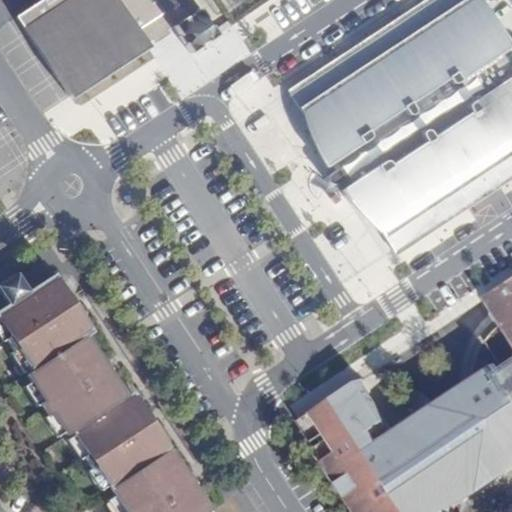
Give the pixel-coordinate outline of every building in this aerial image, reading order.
[(41,0),(15,18),(70,101),(175,32),(190,54),(217,35),(194,0),(41,0)] [(511,68),(478,17),(484,13),(477,3),(471,7),(466,0),(430,0),(289,93),(291,96),(392,28),(397,36),(447,3),(468,6),(511,73),(511,68)] [(344,181),(345,179),(394,251),(511,173),(511,73),(468,6),(447,3),(397,36),(392,28),(291,96),(338,168),(335,170),(333,171),(332,173),(331,175),(331,177),(332,180),(334,182),(336,183),(339,184),(342,183),(344,181)] [(207,511),(193,490),(130,392),(124,397),(86,337),(92,332),(54,275),(51,277),(41,261),(16,277),(0,288),(0,300),(3,306),(0,307),(0,329),(8,342),(5,345),(12,356),(16,354),(27,371),(28,374),(24,377),(29,387),(39,404),(35,406),(44,419),(48,417),(60,435),(63,440),(68,437),(70,441),(81,457),(78,459),(85,471),(89,469),(101,488),(109,500),(116,511),(207,511)] [(511,279),(363,377),(397,428),(499,360),(506,370),(394,442),(354,383),(302,418),(316,437),(326,431),(330,436),(316,445),(360,511),(438,511),(486,488),(511,470),(511,279)] [(16,354),(12,356),(8,359),(19,376),(27,371),(16,354)] [(362,378),(354,383),(394,442),(506,370),(499,360),(397,428),(363,377),(362,378)] [(39,404),(29,387),(21,390),(31,408),(35,406),(39,404)] [(48,417),(44,419),(40,421),(51,439),(60,435),(48,417)] [(81,457),(70,441),(63,444),(74,462),(78,459),(81,457)] [(89,469),(85,471),(82,473),(94,492),(101,488),(89,469)] [(107,511),(116,511),(109,500),(102,504),(107,511)]
